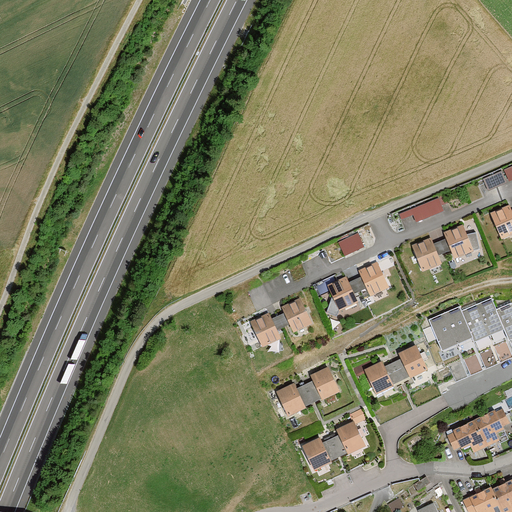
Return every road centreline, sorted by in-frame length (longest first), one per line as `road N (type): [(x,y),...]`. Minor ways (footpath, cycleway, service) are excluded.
road 1 (residential): [(511,156),(169,313),(136,347),(69,511)]
road 2 (motorway): [(5,511),(140,197),(236,0)]
road 3 (motorway): [(210,0),(0,461)]
road 4 (track): [(0,312),(62,150),(140,0)]
road 5 (residential): [(511,459),(482,470),(397,470),(335,500),(285,511)]
road 6 (track): [(296,370),(452,296),(511,279)]
